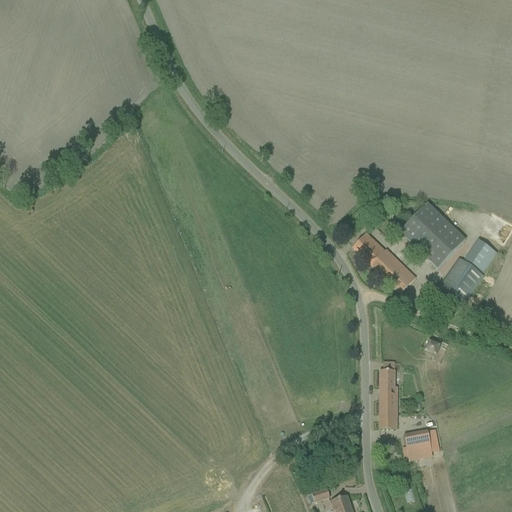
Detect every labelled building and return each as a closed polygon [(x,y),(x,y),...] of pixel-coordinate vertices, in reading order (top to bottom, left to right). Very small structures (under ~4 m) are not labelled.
[(436,271),(465,241),(427,205),(398,234),(436,271)] [(364,235),(358,242),(352,249),(400,295),(415,280),(385,252),(383,253),(364,235)] [(477,241),(463,262),(481,273),(483,275),(497,255),(477,241)] [(462,263),(458,259),(435,292),(460,310),(483,277),(480,275),(462,263)] [(434,356),(438,348),(429,344),(425,353),(434,356)] [(378,431),(388,431),(397,432),(397,389),(395,389),(395,372),(379,372),(378,431)] [(426,433),(413,436),(403,438),(407,458),(417,456),(418,460),(430,458),(430,453),(438,451),(434,432),(426,434),(426,433)] [(384,452),(389,455),(394,454),(397,449),(396,444),(391,441),(386,442),(383,447),(384,452)] [(329,499),(326,491),(311,496),(314,504),(329,499)] [(350,511),(346,498),(329,503),(332,511),(350,511)]
